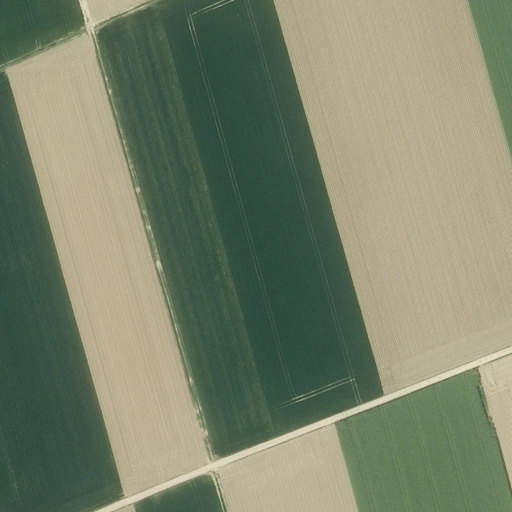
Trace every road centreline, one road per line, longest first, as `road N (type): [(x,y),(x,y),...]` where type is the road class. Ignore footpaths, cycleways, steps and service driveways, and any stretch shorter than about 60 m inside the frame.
road 1 (track): [(83,0),(211,466)]
road 2 (track): [(511,350),(104,511)]
road 3 (track): [(152,0),(0,67)]
